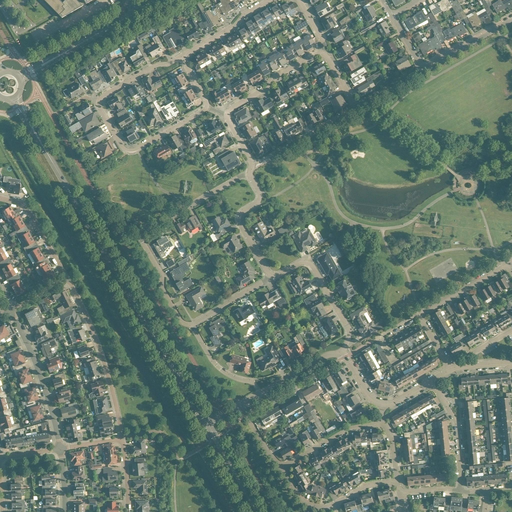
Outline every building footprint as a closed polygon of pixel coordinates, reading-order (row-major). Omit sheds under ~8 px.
[(44,0),(45,0),(60,15),(62,18),(83,6),(77,0),(84,0),(86,4),(92,0),(44,0)] [(217,8),(220,14),(222,12),(224,15),(225,14),(225,15),(226,16),(227,15),(228,15),(228,13),(228,12),(229,12),(231,11),(224,0),(219,0),(223,6),(220,8),(218,4),(215,5),(217,8)] [(224,0),(231,11),(234,9),(235,9),(235,10),(236,10),(237,10),(238,9),(238,8),(238,7),(238,6),(237,4),(239,2),(237,0),(224,0)] [(453,16),(460,13),(454,2),(452,0),(450,0),(449,1),(447,0),(442,0),(443,0),(438,3),(443,12),(447,10),(446,9),(451,6),(456,15),(453,16)] [(456,0),(454,2),(460,13),(463,11),(459,3),(458,2),(461,0),(456,0)] [(486,11),(478,16),(482,22),(483,21),(485,23),(486,24),(491,21),(491,20),(488,15),(492,13),(488,7),(489,7),(485,1),(484,0),(481,0),(481,1),(483,4),(485,8),(485,9),(486,11)] [(492,5),(495,9),(497,13),(503,10),(503,9),(506,8),(502,2),(500,0),(498,0),(498,1),(492,5)] [(511,0),(505,0),(502,2),(506,8),(508,7),(509,10),(511,7),(511,0)] [(282,6),(282,7),(283,8),(286,13),(287,15),(288,17),(291,16),(293,15),(297,13),(299,12),(301,11),(298,7),(295,9),(293,6),(293,4),(289,6),(287,3),(287,2),(283,4),(283,5),(282,6)] [(321,4),(316,7),(318,9),(316,10),(320,17),(331,11),(326,2),(322,5),(321,4)] [(432,20),(435,27),(439,25),(434,16),(440,13),(439,12),(442,10),(443,12),(438,3),(433,6),(433,4),(429,7),(432,12),(429,14),(432,20)] [(272,8),(272,9),(272,10),(274,12),(276,16),(277,18),(278,19),(281,18),(281,19),(287,15),(286,13),(283,8),(282,7),(279,8),(277,5),(277,4),(273,6),(273,8),(272,8)] [(221,16),(220,14),(217,8),(215,5),(215,6),(217,8),(214,9),(217,15),(214,17),(212,14),(210,10),(206,12),(214,26),(217,24),(218,25),(219,26),(220,25),(221,25),(221,23),(221,22),(219,18),(221,16)] [(368,21),(374,18),(375,18),(377,17),(373,11),(374,10),(372,6),(363,11),(368,21)] [(263,12),(262,12),(264,15),(265,17),(268,21),(269,23),(272,21),(272,22),(275,21),(278,19),(277,18),(276,16),(274,12),(272,10),(269,12),(268,9),(267,8),(264,10),(264,11),(263,12)] [(419,14),(414,17),(418,24),(419,26),(422,24),(422,23),(427,20),(422,11),(418,13),(419,14)] [(463,11),(460,13),(464,19),(466,24),(470,22),(473,27),(474,27),(474,28),(479,25),(479,24),(482,22),(478,16),(475,11),(473,13),(474,15),(468,18),(468,17),(467,17),(463,11)] [(206,12),(203,14),(202,14),(207,21),(203,23),(202,22),(198,24),(202,30),(206,27),(207,30),(208,30),(208,31),(210,31),(211,31),(211,30),(212,29),(211,28),(214,26),(206,12)] [(254,17),(256,21),(257,23),(259,26),(260,27),(260,28),(263,26),(263,27),(266,26),(269,24),(269,23),(265,17),(264,15),(261,17),(259,14),(259,13),(255,15),(255,16),(254,17)] [(327,17),(323,19),(321,20),(327,30),(331,28),(336,25),(333,21),(335,20),(333,17),(335,16),(333,13),(327,17)] [(460,13),(453,16),(456,21),(459,19),(460,21),(464,19),(460,13)] [(408,18),(404,21),(410,30),(414,27),(415,28),(416,28),(419,26),(418,24),(414,17),(409,19),(408,18)] [(246,23),(249,29),(250,31),(251,31),(251,32),(252,34),(253,34),(255,33),(256,33),(261,30),(262,30),(260,28),(260,27),(259,26),(257,23),(256,21),(253,23),(251,20),(251,19),(248,21),(248,23),(246,23)] [(380,23),(377,25),(378,26),(383,36),(385,35),(386,35),(387,35),(388,35),(388,34),(389,34),(389,33),(389,32),(388,29),(388,28),(387,26),(388,26),(385,22),(384,20),(380,23)] [(428,31),(432,29),(435,27),(432,20),(428,22),(431,26),(427,28),(428,31)] [(298,26),(295,28),(297,32),(300,30),(308,25),(306,21),(298,26)] [(361,30),(363,34),(372,29),(371,28),(377,24),(375,22),(370,25),(361,30)] [(342,35),(343,34),(341,31),(348,27),(345,23),(342,26),(337,28),(332,31),(334,34),(331,35),(336,43),(340,40),(343,38),(342,35)] [(461,24),(455,28),(453,29),(457,35),(459,34),(460,36),(467,33),(461,24)] [(443,32),(439,25),(435,27),(441,37),(445,35),(447,39),(448,41),(455,37),(454,37),(457,35),(453,29),(451,31),(450,28),(443,32)] [(166,43),(167,44),(170,48),(175,45),(176,47),(183,43),(181,40),(183,38),(181,34),(176,27),(169,31),(170,33),(164,36),(166,41),(166,43)] [(241,31),(239,31),(241,35),(242,37),(245,41),(245,42),(248,41),(249,41),(251,40),(255,38),(253,35),(253,34),(252,34),(251,32),(251,31),(250,31),(249,29),(246,31),(245,28),(244,27),(241,29),(241,31)] [(431,40),(428,42),(429,43),(433,50),(436,48),(437,50),(442,47),(440,43),(438,39),(441,37),(439,33),(435,27),(432,29),(434,33),(437,37),(431,40)] [(195,29),(186,34),(189,40),(195,37),(196,38),(200,36),(195,29)] [(139,36),(137,38),(138,41),(141,39),(148,35),(146,32),(139,36)] [(237,33),(231,36),(236,45),(238,47),(239,50),(242,48),(241,46),(243,44),(244,44),(245,43),(246,43),(245,42),(242,37),(240,38),(239,37),(237,33)] [(302,40),(301,40),(302,42),(305,46),(306,48),(308,51),(309,50),(310,50),(310,51),(314,49),(313,48),(311,44),(314,43),(314,41),(312,39),(311,37),(310,34),(305,37),(304,38),(302,40)] [(151,44),(145,47),(147,50),(149,54),(151,54),(153,57),(159,54),(162,52),(162,51),(162,50),(162,49),(165,48),(157,36),(152,38),(156,44),(152,47),(151,44)] [(234,46),(236,45),(231,36),(226,39),(229,44),(226,46),(230,52),(235,49),(234,46)] [(293,45),(294,47),(297,51),(296,51),(297,53),(299,56),(301,55),(302,56),(305,54),(304,53),(303,50),(306,48),(305,46),(302,42),(301,40),(302,40),(301,39),(295,43),(296,43),(293,45)] [(346,40),(344,42),(339,44),(341,47),(336,50),(336,51),(336,54),(338,53),(341,59),(348,55),(347,54),(353,51),(346,40)] [(433,50),(429,43),(428,42),(427,40),(418,45),(424,55),(433,50)] [(221,42),(216,45),(221,54),(226,51),(228,53),(230,52),(226,46),(224,47),(221,42)] [(390,55),(393,53),(397,50),(392,42),(385,46),(390,55)] [(284,50),(285,51),(288,56),(289,58),(290,61),(291,61),(292,60),(293,61),(296,59),(296,58),(294,55),(297,53),(296,51),(297,51),(294,47),(293,45),(293,44),(292,44),(287,47),(287,48),(284,50)] [(135,54),(130,57),(132,60),(136,67),(146,61),(144,58),(147,56),(145,53),(144,51),(140,45),(135,48),(138,53),(135,54)] [(216,57),(221,54),(216,45),(211,48),(214,53),(211,55),(215,61),(217,59),(216,57)] [(355,54),(365,48),(363,45),(353,51),(355,54)] [(276,55),(277,56),(279,61),(280,63),(282,66),(283,65),(285,66),(288,64),(287,63),(286,60),(289,58),(288,56),(285,51),(284,50),(284,49),(278,52),(278,53),(276,55)] [(205,51),(200,54),(205,63),(207,65),(212,62),(215,61),(211,55),(208,56),(207,54),(205,51)] [(397,67),(399,70),(400,71),(404,68),(404,67),(406,66),(407,68),(411,66),(405,56),(403,57),(401,53),(398,55),(401,59),(395,62),(397,67)] [(197,60),(193,63),(197,71),(199,70),(202,68),(207,65),(205,63),(200,54),(195,57),(197,60)] [(267,60),(268,61),(271,66),(272,68),(273,71),(274,71),(275,70),(276,70),(279,69),(279,68),(277,64),(280,63),(279,61),(277,56),(276,55),(275,54),(269,57),(270,58),(267,60)] [(344,68),(346,72),(347,72),(348,73),(352,71),(356,69),(353,65),(357,63),(359,62),(354,55),(352,56),(347,59),(350,63),(346,65),(344,66),(345,68),(344,68)] [(113,68),(116,67),(121,76),(125,74),(124,72),(126,71),(126,72),(131,69),(129,66),(130,66),(129,65),(128,65),(124,57),(121,58),(120,58),(110,64),(113,68)] [(261,63),(258,65),(259,66),(263,73),(264,74),(265,76),(266,75),(267,75),(271,74),(270,72),(268,69),(272,68),(271,66),(268,61),(267,60),(267,59),(261,62),(261,63)] [(313,67),(311,68),(313,71),(312,72),(315,77),(318,75),(320,74),(324,72),(324,71),(326,69),(323,65),(322,62),(320,63),(316,65),(313,67)] [(102,74),(104,76),(107,82),(111,81),(114,80),(114,79),(115,78),(114,77),(117,75),(114,71),(110,63),(106,65),(109,71),(102,74)] [(256,72),(253,74),(258,82),(263,79),(260,74),(263,73),(259,66),(254,69),(256,72)] [(351,75),(352,78),(354,81),(352,82),(355,86),(359,84),(363,82),(366,80),(365,79),(364,76),(363,76),(362,77),(361,75),(367,72),(364,67),(355,73),(351,75)] [(381,70),(366,79),(368,82),(380,75),(383,74),(381,70)] [(95,81),(90,83),(92,87),(94,91),(100,88),(100,87),(101,85),(100,85),(103,83),(100,77),(98,73),(98,74),(96,71),(90,74),(92,78),(93,78),(95,81)] [(177,84),(186,79),(183,73),(180,75),(178,76),(175,73),(174,74),(170,76),(169,76),(171,80),(174,85),(177,84)] [(246,74),(244,75),(247,82),(250,80),(253,85),(258,82),(253,74),(248,76),(246,74)] [(320,77),(317,79),(321,85),(324,83),(326,86),(333,82),(330,76),(329,77),(327,77),(325,74),(325,75),(320,77)] [(243,80),(237,83),(242,91),(248,88),(245,83),(247,82),(244,75),(241,77),(243,80)] [(83,76),(78,78),(82,85),(87,83),(83,76)] [(309,85),(307,82),(304,78),(300,80),(298,76),(292,80),(297,89),(301,86),(303,89),(309,85)] [(144,81),(147,85),(150,91),(156,88),(156,87),(162,84),(158,77),(152,81),(150,77),(144,81)] [(179,93),(185,89),(184,87),(189,84),(186,79),(177,84),(180,89),(177,90),(179,93)] [(285,88),(285,89),(286,90),(288,93),(288,94),(290,96),(295,93),(294,91),(297,89),(292,80),(286,83),(288,87),(285,88)] [(372,82),(372,80),(368,82),(362,86),(358,88),(359,91),(358,92),(361,97),(369,92),(372,91),(370,88),(375,86),(372,82)] [(233,82),(228,84),(232,91),(234,89),(237,94),(242,91),(237,83),(235,84),(233,82)] [(326,86),(323,88),(325,91),(328,97),(331,95),(335,92),(333,89),(336,87),(333,82),(326,86)] [(79,84),(67,90),(67,89),(63,91),(67,98),(70,96),(72,98),(84,91),(79,84)] [(227,89),(222,91),(227,100),(232,97),(229,92),(232,91),(228,84),(225,86),(227,89)] [(145,95),(143,90),(140,86),(137,88),(136,86),(128,90),(131,94),(133,97),(140,93),(142,97),(145,95)] [(187,92),(185,89),(179,93),(180,96),(182,98),(184,96),(186,99),(195,94),(192,89),(187,92)] [(279,89),(273,93),(274,96),(274,97),(275,99),(276,99),(278,102),(276,102),(279,107),(286,103),(285,101),(290,98),(288,97),(288,96),(287,94),(285,91),(285,90),(284,90),(281,92),(279,89)] [(222,103),(227,100),(222,91),(217,94),(215,92),(210,95),(212,97),(214,96),(217,101),(220,100),(222,103)] [(146,96),(145,97),(149,105),(153,102),(151,99),(149,94),(146,96)] [(189,104),(186,106),(188,109),(194,105),(193,102),(198,99),(195,94),(186,99),(189,104)] [(335,103),(336,106),(339,110),(343,108),(344,107),(347,105),(344,101),(343,102),(342,100),(343,99),(340,95),(336,98),(331,101),(333,104),(335,103)] [(113,100),(108,102),(111,108),(112,108),(112,109),(113,109),(114,108),(116,111),(117,110),(118,109),(119,111),(118,111),(118,112),(124,109),(123,108),(123,109),(122,107),(123,107),(125,105),(123,102),(121,103),(119,101),(117,96),(112,99),(113,100)] [(255,103),(258,108),(261,113),(268,109),(273,106),(269,98),(263,102),(261,100),(255,103)] [(322,106),(329,102),(327,98),(319,102),(322,106)] [(175,117),(176,117),(177,115),(176,114),(179,112),(177,108),(173,102),(165,107),(164,106),(161,108),(166,118),(167,120),(174,116),(175,117)] [(79,108),(81,111),(82,112),(76,115),(80,121),(92,113),(90,110),(91,110),(90,108),(90,107),(88,103),(86,104),(86,103),(82,105),(83,106),(79,108)] [(313,113),(317,121),(319,120),(320,121),(323,119),(323,118),(320,113),(323,111),(318,103),(315,105),(316,107),(314,108),(316,112),(313,113)] [(151,116),(146,119),(147,122),(150,126),(155,123),(156,124),(158,123),(159,124),(163,122),(160,117),(155,108),(149,112),(151,116)] [(121,118),(117,120),(118,121),(118,122),(118,123),(119,124),(119,125),(120,126),(121,126),(122,127),(126,125),(132,121),(134,119),(131,113),(128,114),(127,112),(125,109),(123,110),(122,111),(118,113),(121,118)] [(238,118),(237,119),(236,119),(239,124),(243,122),(252,117),(250,115),(248,111),(246,112),(244,109),(235,114),(236,116),(237,117),(238,118)] [(312,125),(317,121),(313,113),(310,115),(308,111),(302,115),(306,122),(309,120),(312,125)] [(94,113),(69,128),(72,133),(77,130),(83,127),(85,132),(89,130),(96,126),(100,123),(97,119),(96,120),(92,114),(94,113)] [(67,115),(63,117),(68,125),(71,123),(67,115)] [(276,118),(276,117),(273,120),(278,130),(282,127),(277,117),(276,118)] [(293,118),(291,120),(293,124),(298,133),(304,130),(302,128),(303,127),(302,127),(301,125),(304,123),(302,119),(301,118),(298,120),(299,121),(296,123),(293,118)] [(209,124),(211,128),(210,128),(213,134),(222,128),(219,123),(217,125),(214,120),(209,124)] [(285,127),(283,129),(283,130),(285,132),(286,134),(288,137),(292,135),(293,137),(297,134),(298,133),(293,124),(291,120),(288,121),(290,125),(287,126),(285,127)] [(243,127),(241,128),(244,132),(246,136),(246,135),(249,139),(252,137),(257,134),(257,133),(254,128),(253,127),(252,125),(251,122),(247,124),(243,127)] [(129,136),(127,137),(131,143),(140,137),(137,132),(136,132),(135,130),(137,129),(133,124),(127,127),(129,130),(126,132),(129,136)] [(108,136),(106,133),(104,133),(101,128),(87,136),(91,142),(97,138),(99,142),(108,136)] [(198,139),(197,137),(194,133),(191,128),(185,132),(186,134),(183,136),(187,142),(190,141),(191,143),(192,143),(197,141),(198,139)] [(273,134),(275,137),(272,138),(275,143),(278,142),(279,145),(285,141),(283,137),(282,136),(279,131),(273,134)] [(180,147),(183,152),(188,149),(184,143),(182,138),(178,140),(176,135),(168,139),(171,144),(175,150),(180,147)] [(229,143),(225,136),(225,135),(223,135),(221,137),(219,138),(215,140),(213,137),(203,143),(205,147),(206,148),(214,143),(217,148),(213,150),(216,154),(222,151),(226,148),(225,146),(229,143)] [(268,143),(266,139),(264,135),(256,140),(251,142),(250,143),(254,150),(258,157),(267,152),(264,146),(268,143)] [(109,144),(107,141),(95,148),(99,154),(101,152),(101,153),(102,152),(104,157),(112,153),(111,151),(114,149),(112,146),(111,146),(110,143),(109,144)] [(154,153),(155,155),(156,155),(157,155),(159,159),(167,155),(168,156),(172,154),(167,145),(163,147),(162,145),(154,150),(155,152),(154,152),(154,153)] [(224,153),(220,155),(218,156),(222,164),(224,163),(226,167),(228,171),(241,164),(234,151),(226,156),(224,153)] [(470,190),(477,186),(474,182),(472,184),(469,180),(464,184),(467,188),(468,187),(470,190)] [(6,191),(13,192),(12,194),(18,194),(19,193),(21,193),(22,188),(19,188),(20,184),(14,184),(14,183),(7,182),(6,191)] [(4,217),(5,217),(7,219),(18,212),(15,214),(14,211),(13,212),(10,207),(6,209),(5,208),(1,207),(0,207),(0,213),(2,212),(4,217)] [(11,221),(13,226),(22,221),(19,216),(20,215),(18,212),(7,219),(9,222),(11,221)] [(203,228),(200,224),(195,216),(193,217),(192,217),(189,219),(186,221),(186,222),(181,225),(179,223),(176,225),(181,234),(184,232),(183,229),(188,226),(191,231),(198,227),(200,230),(203,228)] [(215,219),(212,221),(215,225),(218,232),(220,231),(221,233),(219,234),(216,236),(218,239),(226,235),(224,231),(223,229),(225,228),(231,225),(229,221),(227,218),(221,221),(220,219),(219,217),(215,219)] [(14,232),(16,235),(28,228),(26,225),(25,226),(22,221),(13,226),(16,231),(14,232)] [(262,242),(267,239),(275,235),(272,228),(268,231),(262,221),(253,226),(262,242)] [(289,232),(286,226),(278,230),(282,236),(287,233),(289,232)] [(20,237),(23,242),(31,237),(29,232),(29,231),(28,228),(16,235),(18,239),(20,237)] [(294,235),(292,236),(295,240),(298,245),(299,248),(302,253),(308,249),(306,246),(310,243),(312,247),(317,244),(318,244),(315,239),(310,230),(308,231),(306,231),(304,232),(303,234),(301,235),(299,232),(294,235)] [(235,234),(231,237),(221,242),(224,249),(229,246),(233,253),(242,247),(235,234)] [(170,235),(167,236),(166,236),(164,237),(163,236),(162,236),(161,237),(161,238),(157,241),(157,242),(153,245),(154,245),(161,258),(166,256),(166,255),(165,252),(168,248),(169,248),(174,246),(168,236),(170,235)] [(23,248),(25,251),(37,244),(35,241),(34,242),(31,237),(23,242),(25,247),(23,248)] [(27,255),(29,253),(32,258),(41,253),(38,248),(39,248),(37,244),(25,251),(27,255)] [(7,258),(4,253),(0,255),(0,265),(11,260),(9,256),(7,258)] [(33,264),(35,267),(46,260),(44,257),(44,258),(41,253),(32,258),(35,263),(33,264)] [(319,258),(318,259),(318,260),(318,261),(319,263),(320,263),(327,275),(329,274),(332,280),(334,282),(344,276),(343,273),(341,274),(338,268),(336,269),(327,253),(324,255),(322,256),(321,255),(319,257),(319,258)] [(190,278),(184,282),(180,275),(191,269),(187,263),(192,260),(189,256),(187,257),(178,263),(180,266),(176,269),(173,269),(174,270),(170,272),(170,271),(172,274),(173,276),(172,276),(181,291),(186,288),(186,289),(188,288),(188,287),(194,284),(190,278)] [(172,259),(171,260),(166,263),(169,268),(174,265),(175,264),(174,262),(173,260),(172,259)] [(0,268),(1,269),(4,274),(13,269),(10,264),(12,263),(11,260),(0,265),(0,268)] [(46,260),(35,267),(37,271),(36,271),(39,275),(41,274),(50,269),(48,266),(47,264),(48,264),(46,260)] [(239,278),(236,279),(238,282),(240,285),(243,284),(245,282),(246,283),(255,278),(253,274),(253,273),(254,273),(254,271),(254,270),(253,267),(252,268),(249,261),(246,263),(246,262),(245,261),(244,262),(243,262),(242,264),(243,265),(241,266),(245,274),(242,276),(239,278)] [(16,274),(13,269),(4,274),(7,279),(6,279),(8,283),(20,276),(18,273),(16,274)] [(53,274),(50,269),(41,274),(44,279),(42,280),(44,283),(56,277),(54,273),(53,274)] [(502,279),(498,281),(504,290),(509,287),(510,288),(511,288),(511,287),(511,281),(507,273),(503,275),(501,276),(502,279)] [(13,290),(22,285),(19,281),(21,279),(20,276),(8,283),(10,286),(10,285),(13,290)] [(292,279),(287,282),(290,286),(291,288),(295,286),(299,292),(300,294),(308,290),(312,287),(308,281),(304,283),(303,281),(302,282),(300,278),(299,276),(296,278),(293,280),(292,279)] [(343,281),(340,283),(335,285),(340,294),(341,293),(345,300),(347,298),(347,299),(349,299),(351,298),(351,297),(351,296),(355,294),(349,283),(345,285),(343,281)] [(498,293),(504,290),(498,281),(495,283),(493,281),(491,282),(497,293),(498,293)] [(489,286),(485,288),(491,297),(496,294),(497,293),(491,282),(488,284),(489,286)] [(17,299),(29,292),(27,289),(25,290),(22,285),(13,290),(16,295),(15,296),(17,299)] [(191,293),(187,296),(189,300),(190,299),(192,302),(191,303),(193,307),(193,308),(194,308),(195,310),(196,311),(205,306),(200,297),(205,294),(204,292),(202,287),(191,293)] [(59,290),(50,295),(52,299),(53,301),(58,298),(58,299),(60,298),(62,301),(69,297),(66,291),(65,291),(63,288),(59,290)] [(485,301),(491,297),(485,288),(482,291),(480,288),(478,290),(477,290),(481,296),(482,295),(485,301)] [(263,299),(259,301),(261,305),(262,307),(266,304),(267,306),(270,304),(274,302),(273,301),(276,299),(276,301),(280,307),(288,303),(283,294),(280,296),(278,297),(277,296),(275,292),(269,295),(268,293),(262,297),(263,299)] [(318,317),(321,315),(326,313),(322,306),(323,306),(320,299),(318,300),(314,294),(304,300),(308,306),(310,305),(313,312),(314,311),(318,317)] [(469,295),(467,296),(473,307),(474,306),(474,307),(480,304),(475,295),(471,297),(469,295)] [(461,302),(467,311),(472,308),(473,307),(467,296),(464,298),(465,300),(461,302)] [(60,315),(65,313),(70,310),(68,307),(73,304),(69,297),(62,301),(63,305),(62,306),(57,309),(60,315)] [(45,312),(48,310),(45,304),(44,301),(43,299),(40,301),(45,312)] [(461,302),(458,305),(456,302),(454,304),(454,303),(453,304),(457,310),(458,309),(461,315),(467,311),(461,302)] [(242,307),(234,312),(237,316),(240,321),(240,322),(243,320),(248,317),(247,316),(254,312),(253,309),(250,305),(243,309),(242,307)] [(364,307),(354,312),(350,315),(353,320),(355,319),(360,329),(359,330),(361,334),(367,331),(370,336),(383,328),(380,323),(375,326),(373,322),(372,322),(367,312),(364,307)] [(25,317),(27,321),(41,314),(39,310),(35,312),(34,309),(30,311),(30,312),(29,313),(29,312),(25,314),(26,316),(25,317)] [(69,312),(60,316),(63,322),(67,321),(70,327),(71,329),(75,327),(74,325),(76,324),(81,322),(78,316),(76,317),(73,310),(69,312)] [(435,320),(443,316),(440,310),(431,316),(434,321),(435,320)] [(511,315),(509,310),(506,312),(506,311),(500,314),(502,317),(507,325),(511,322),(511,321),(510,318),(511,317),(511,315)] [(43,318),(41,314),(27,321),(29,325),(30,325),(31,326),(35,325),(35,324),(36,324),(36,325),(41,323),(39,320),(43,318)] [(435,320),(438,325),(446,321),(448,320),(445,315),(443,316),(435,320)] [(330,317),(326,320),(322,322),(323,326),(320,328),(325,337),(327,336),(329,335),(330,335),(331,336),(332,336),(334,336),(335,335),(335,334),(334,332),(338,330),(335,326),(334,326),(332,324),(333,323),(330,317)] [(496,318),(493,320),(497,326),(498,328),(500,326),(502,328),(507,325),(502,317),(497,320),(496,318)] [(214,345),(220,341),(217,336),(221,334),(218,330),(227,325),(224,319),(221,320),(220,318),(211,323),(212,324),(211,325),(212,326),(209,328),(214,336),(210,338),(214,345)] [(494,328),(497,326),(493,320),(490,321),(491,323),(486,326),(491,334),(496,331),(494,328)] [(438,325),(441,331),(449,326),(446,321),(438,325)] [(4,325),(0,327),(0,331),(3,338),(5,340),(7,339),(8,338),(15,334),(12,327),(12,328),(10,329),(8,327),(6,329),(5,328),(4,325)] [(45,325),(38,328),(34,330),(36,333),(37,333),(38,335),(35,336),(38,343),(47,338),(44,331),(47,329),(45,325)] [(418,337),(419,337),(424,334),(419,325),(413,329),(414,330),(418,337)] [(478,325),(476,326),(477,328),(478,331),(481,335),(482,337),(485,336),(486,337),(491,334),(486,326),(481,329),(479,326),(478,325)] [(452,332),(449,326),(441,331),(444,336),(448,333),(452,332)] [(71,329),(67,331),(69,334),(70,334),(74,343),(78,342),(77,339),(80,337),(81,338),(82,341),(87,339),(84,332),(83,332),(81,329),(78,331),(76,327),(75,327),(71,329)] [(475,332),(470,335),(475,344),(480,340),(479,339),(478,337),(481,335),(478,331),(477,328),(474,330),(475,332)] [(412,331),(409,333),(413,340),(414,342),(416,341),(417,342),(420,340),(418,337),(414,330),(412,331)] [(405,335),(403,336),(408,343),(411,341),(412,343),(414,342),(413,340),(409,333),(405,335)] [(475,344),(470,335),(467,337),(466,335),(464,336),(462,333),(459,335),(462,340),(465,339),(470,347),(475,344)] [(459,353),(465,350),(463,348),(460,342),(462,340),(459,335),(457,337),(457,338),(454,340),(456,343),(454,344),(459,353)] [(398,339),(403,346),(404,349),(410,346),(408,343),(403,336),(402,337),(398,339)] [(392,341),(395,345),(397,349),(403,346),(398,339),(398,337),(392,341)] [(45,357),(49,355),(53,354),(50,349),(57,346),(54,339),(41,344),(42,347),(41,348),(45,357)] [(300,343),(297,345),(293,347),(290,349),(288,345),(282,349),(287,358),(288,359),(290,358),(291,358),(294,357),(294,356),(295,356),(296,358),(301,355),(303,354),(301,352),(305,350),(305,349),(305,350),(302,346),(301,343),(300,343)] [(454,356),(459,353),(454,344),(449,348),(447,343),(444,345),(448,351),(450,350),(454,356)] [(86,344),(81,346),(78,347),(79,350),(77,351),(79,357),(88,354),(89,355),(93,353),(91,348),(87,349),(86,347),(87,347),(86,344)] [(279,358),(277,354),(272,346),(265,350),(269,356),(264,359),(265,360),(260,363),(262,366),(260,367),(263,371),(270,366),(271,368),(280,363),(278,359),(279,358)] [(363,354),(359,357),(362,362),(371,357),(369,354),(368,352),(370,351),(372,350),(370,347),(363,350),(365,353),(363,354)] [(11,357),(13,361),(23,357),(20,351),(14,353),(13,350),(6,353),(9,358),(11,357)] [(237,356),(232,355),(230,362),(242,365),(240,371),(248,373),(251,363),(246,361),(244,360),(245,358),(237,356)] [(437,356),(429,360),(434,368),(439,365),(438,363),(440,361),(437,356)] [(12,365),(14,371),(20,368),(19,365),(25,362),(23,357),(13,361),(14,364),(12,365)] [(60,362),(58,357),(49,360),(50,363),(46,365),(49,372),(59,369),(62,367),(62,362),(60,362)] [(363,362),(366,367),(374,362),(371,357),(362,362),(363,362)] [(87,367),(88,370),(98,367),(96,361),(90,363),(89,359),(81,362),(79,363),(80,366),(82,365),(83,368),(87,367)] [(429,360),(424,363),(429,371),(434,368),(429,360)] [(420,361),(417,362),(420,366),(424,374),(429,371),(424,363),(422,365),(420,361)] [(377,368),(374,362),(366,367),(369,372),(377,368)] [(419,366),(415,369),(419,377),(424,374),(419,366)] [(100,374),(98,367),(88,370),(89,374),(86,375),(88,382),(91,381),(95,379),(94,376),(100,374)] [(18,375),(20,378),(30,374),(27,369),(22,371),(20,368),(14,371),(16,376),(18,375)] [(419,377),(415,369),(410,372),(414,379),(419,377)] [(379,370),(376,371),(373,373),(369,376),(372,381),(374,380),(375,382),(381,379),(382,375),(381,375),(382,374),(379,370)] [(343,386),(341,383),(344,382),(347,380),(341,371),(339,372),(338,371),(336,372),(336,374),(337,376),(334,377),(340,387),(341,390),(344,394),(345,396),(349,394),(346,389),(345,389),(343,386)] [(410,372),(405,375),(409,382),(414,379),(410,372)] [(62,380),(65,379),(64,373),(56,375),(57,379),(52,380),(55,388),(63,385),(62,380)] [(26,383),(32,380),(30,374),(20,378),(21,382),(19,383),(20,385),(21,388),(27,386),(26,383)] [(507,374),(501,375),(502,383),(507,383),(507,384),(511,384),(510,377),(507,378),(507,374)] [(405,375),(400,378),(404,385),(409,382),(405,375)] [(338,390),(330,376),(324,380),(325,382),(322,383),(328,392),(329,395),(330,395),(328,392),(330,391),(330,390),(332,389),(334,392),(338,390)] [(395,381),(392,382),(395,388),(398,386),(399,388),(404,385),(400,378),(399,376),(394,379),(395,381)] [(462,387),(468,387),(467,376),(467,378),(461,378),(461,382),(458,382),(459,389),(459,390),(462,389),(462,387)] [(379,387),(378,390),(384,391),(386,383),(387,380),(384,379),(383,382),(380,381),(381,380),(381,379),(375,382),(373,383),(375,386),(376,386),(379,387)] [(387,380),(386,383),(384,391),(389,393),(390,390),(394,391),(397,390),(395,388),(392,382),(392,381),(387,380)] [(91,384),(93,392),(88,395),(89,398),(96,397),(103,395),(101,388),(103,387),(101,381),(95,382),(95,383),(91,384)] [(304,396),(305,397),(307,400),(321,392),(317,385),(314,387),(313,386),(306,390),(307,392),(303,394),(305,396),(304,396)] [(25,392),(26,396),(36,393),(34,387),(29,389),(27,386),(21,388),(22,391),(22,393),(25,392)] [(68,392),(70,392),(68,387),(58,390),(59,390),(59,389),(61,394),(57,395),(59,402),(63,401),(63,402),(70,400),(68,392)] [(328,392),(323,395),(325,399),(326,398),(328,402),(332,399),(329,395),(328,392)] [(27,400),(25,401),(26,406),(33,404),(32,401),(38,399),(36,393),(26,396),(27,400)] [(341,399),(343,403),(345,405),(349,403),(351,407),(353,405),(355,404),(358,402),(359,402),(355,395),(353,396),(352,393),(351,393),(349,394),(345,396),(341,398),(341,399)] [(0,405),(8,403),(7,397),(6,394),(0,395),(0,405)] [(440,403),(437,397),(434,398),(431,394),(426,397),(430,404),(435,401),(437,405),(440,403)] [(281,406),(280,406),(281,407),(282,408),(286,415),(303,405),(298,396),(294,398),(293,398),(287,401),(288,402),(284,404),(281,406)] [(106,397),(101,398),(97,399),(98,406),(95,408),(96,414),(100,414),(105,413),(104,409),(109,408),(106,397)] [(430,404),(426,397),(421,399),(425,407),(430,404)] [(341,399),(334,403),(337,407),(340,405),(343,403),(341,399)] [(416,402),(420,410),(425,407),(421,399),(416,402)] [(411,405),(416,413),(420,410),(416,402),(411,405)] [(8,403),(0,405),(0,411),(3,411),(4,414),(11,412),(8,403)] [(69,408),(63,409),(63,408),(60,409),(61,412),(62,412),(63,418),(71,416),(71,417),(76,415),(74,409),(78,408),(76,403),(68,405),(69,408)] [(31,411),(32,414),(42,411),(40,405),(34,407),(33,404),(26,406),(28,411),(31,411)] [(309,404),(307,405),(310,412),(312,415),(314,418),(316,422),(321,431),(322,432),(322,433),(325,437),(328,435),(325,431),(316,414),(313,410),(309,404)] [(307,412),(303,415),(303,416),(305,419),(308,418),(312,415),(310,412),(307,405),(304,407),(307,412)] [(416,413),(411,405),(406,408),(411,416),(416,413)] [(263,415),(260,417),(262,420),(264,424),(270,421),(271,422),(272,422),(273,422),(274,423),(277,421),(277,420),(277,419),(284,415),(281,410),(279,406),(267,413),(268,414),(265,415),(265,414),(263,415)] [(355,408),(349,411),(350,412),(353,417),(354,419),(355,419),(357,420),(358,419),(359,419),(358,418),(366,414),(362,407),(362,408),(357,411),(355,408)] [(406,408),(401,411),(406,418),(411,416),(406,408)] [(44,417),(42,411),(32,414),(33,418),(30,419),(32,424),(39,422),(38,419),(44,417)] [(406,418),(401,411),(396,414),(401,421),(402,423),(407,421),(406,418)] [(11,412),(4,414),(5,416),(0,417),(0,421),(1,424),(10,421),(9,415),(12,415),(11,412)] [(99,416),(97,416),(98,422),(99,426),(112,423),(113,422),(112,420),(111,420),(111,417),(109,418),(108,414),(104,415),(99,416)] [(394,428),(397,426),(402,423),(401,421),(396,414),(391,417),(392,418),(390,420),(394,428)] [(314,418),(311,420),(311,421),(313,424),(314,426),(312,427),(314,430),(311,431),(314,435),(316,440),(317,439),(318,440),(320,439),(320,437),(321,437),(320,434),(319,433),(321,431),(316,422),(314,418)] [(70,424),(65,425),(67,432),(76,430),(76,426),(79,425),(78,419),(74,419),(69,420),(70,424)] [(19,423),(11,424),(10,421),(1,424),(2,430),(8,428),(9,431),(11,430),(16,429),(20,428),(19,423)] [(112,424),(112,423),(99,426),(101,435),(101,437),(105,436),(105,435),(112,433),(111,430),(113,429),(114,428),(113,424),(112,424)] [(77,434),(76,430),(67,432),(68,438),(73,437),(74,442),(82,440),(81,433),(77,434)] [(311,437),(308,433),(307,430),(304,431),(306,434),(300,437),(305,446),(311,443),(308,438),(311,437)] [(372,437),(369,437),(370,442),(370,443),(379,442),(378,439),(384,438),(383,435),(382,435),(381,434),(378,434),(377,431),(374,431),(374,433),(372,433),(372,437)] [(360,433),(361,443),(362,446),(370,444),(370,443),(370,442),(369,437),(367,437),(366,432),(363,433),(363,432),(360,433)] [(350,438),(350,439),(353,445),(354,447),(356,447),(356,444),(361,443),(360,433),(357,433),(357,434),(354,434),(355,435),(355,437),(350,438)] [(403,445),(412,444),(415,444),(414,438),(415,438),(415,435),(411,435),(404,436),(405,439),(402,439),(403,445)] [(278,438),(274,441),(277,447),(285,443),(287,445),(298,439),(296,436),(291,439),(290,436),(284,439),(282,436),(278,438)] [(342,440),(339,441),(344,450),(353,445),(350,439),(350,438),(346,441),(345,439),(342,440)] [(146,452),(145,444),(144,439),(138,440),(138,446),(135,447),(134,447),(132,447),(133,454),(146,452)] [(288,448),(281,452),(284,459),(293,454),(291,451),(297,448),(295,444),(294,445),(294,444),(297,442),(297,443),(298,442),(299,444),(301,443),(298,439),(287,445),(288,448)] [(336,448),(334,449),(337,455),(344,450),(339,441),(336,443),(337,443),(334,445),(336,448)] [(110,444),(107,444),(102,445),(102,452),(105,452),(106,456),(116,455),(116,454),(117,454),(116,450),(115,450),(115,446),(110,447),(110,444)] [(338,456),(337,455),(334,449),(332,451),(330,447),(328,449),(327,448),(325,450),(330,459),(335,456),(336,458),(338,456)] [(319,458),(322,463),(323,463),(330,459),(325,450),(322,451),(322,452),(320,453),(322,457),(319,458)] [(74,460),(74,464),(74,465),(81,464),(81,459),(85,458),(83,451),(79,452),(79,453),(76,453),(75,453),(70,454),(72,461),(74,460)] [(379,451),(373,451),(374,460),(385,459),(384,456),(383,453),(380,454),(379,451)] [(116,455),(106,456),(107,465),(117,463),(116,460),(117,459),(117,456),(116,455)] [(408,465),(413,464),(414,464),(417,464),(416,455),(413,455),(404,456),(405,462),(405,465),(408,465)] [(315,456),(310,459),(313,464),(315,467),(322,464),(322,463),(319,458),(317,459),(315,456)] [(144,458),(143,458),(138,458),(138,464),(133,464),(134,476),(145,475),(143,463),(145,463),(144,458)] [(374,460),(375,468),(381,468),(381,465),(385,465),(384,462),(385,462),(385,459),(374,460)] [(294,475),(298,473),(303,470),(300,465),(291,470),(294,475)] [(74,481),(84,479),(83,471),(83,472),(82,467),(75,467),(76,472),(73,473),(74,481)] [(110,468),(107,469),(104,469),(104,475),(103,477),(103,481),(104,482),(108,482),(109,480),(118,479),(118,472),(111,472),(110,469),(110,468)] [(386,476),(385,470),(382,470),(381,468),(375,468),(367,470),(367,473),(376,473),(376,477),(381,477),(381,478),(385,477),(384,476),(386,476)] [(296,480),(298,483),(307,477),(303,470),(298,473),(300,475),(296,477),(297,479),(296,480)] [(359,471),(351,475),(356,484),(359,482),(361,481),(359,477),(362,476),(359,472),(359,471)] [(42,482),(42,486),(54,485),(54,483),(55,483),(55,480),(54,481),(54,479),(50,479),(49,474),(41,475),(42,482)] [(354,486),(356,484),(351,475),(344,479),(345,481),(347,480),(351,486),(353,485),(354,486)] [(307,477),(298,483),(300,485),(301,487),(304,493),(308,489),(309,487),(307,484),(310,482),(307,477)] [(344,479),(337,484),(342,492),(345,491),(344,490),(347,489),(343,482),(345,481),(344,479)] [(10,489),(11,489),(11,491),(24,490),(21,490),(21,487),(23,487),(23,480),(14,480),(14,481),(16,480),(16,484),(10,484),(11,486),(10,486),(10,489)] [(147,480),(139,481),(134,481),(134,488),(140,487),(141,494),(142,494),(143,494),(147,493),(147,480)] [(77,490),(76,490),(74,491),(74,496),(84,495),(84,491),(85,491),(85,487),(84,487),(83,483),(80,483),(75,484),(76,488),(77,488),(77,490)] [(115,484),(106,485),(106,492),(110,492),(110,497),(114,497),(114,495),(119,495),(119,488),(115,488),(115,484)] [(339,494),(342,492),(337,484),(329,488),(332,493),(335,492),(336,495),(339,494)] [(54,485),(42,486),(42,492),(45,492),(45,495),(43,496),(49,495),(55,495),(55,493),(56,493),(56,491),(55,491),(55,489),(49,489),(49,485),(54,485)] [(308,489),(304,493),(310,494),(313,495),(316,496),(319,486),(313,485),(312,488),(309,487),(308,489)] [(319,486),(316,496),(319,497),(322,497),(323,494),(325,494),(327,488),(319,486)] [(388,489),(382,491),(385,499),(386,503),(391,501),(394,500),(392,493),(389,494),(388,489)] [(11,498),(11,500),(21,499),(21,496),(24,496),(24,490),(11,491),(17,490),(17,494),(11,494),(11,496),(10,496),(11,498)] [(378,497),(375,498),(377,505),(381,504),(380,501),(385,499),(382,491),(377,492),(378,497)] [(371,493),(365,495),(369,506),(374,504),(374,506),(377,505),(375,498),(372,499),(371,493)] [(43,502),(43,505),(55,505),(55,503),(56,503),(56,501),(55,501),(55,499),(49,499),(49,495),(43,496),(43,502)] [(363,507),(369,506),(365,495),(360,496),(362,504),(359,505),(361,511),(364,511),(363,507)] [(431,502),(430,509),(438,510),(439,506),(440,498),(434,497),(434,502),(431,502)] [(451,504),(448,503),(447,511),(450,511),(450,509),(456,510),(457,498),(451,497),(451,504)] [(439,506),(444,507),(444,510),(443,511),(446,511),(447,511),(448,503),(445,503),(445,498),(440,498),(439,506)] [(457,498),(456,510),(461,511),(460,511),(464,511),(465,504),(462,504),(463,498),(457,498)] [(11,508),(12,508),(12,509),(24,509),(22,509),(22,506),(24,506),(24,499),(21,499),(11,500),(17,500),(18,503),(12,503),(12,505),(11,505),(11,508)] [(467,511),(468,508),(473,509),(474,500),(468,500),(468,505),(465,504),(464,511),(467,511)] [(474,500),(473,509),(476,509),(476,511),(478,511),(481,511),(482,506),(479,506),(480,501),(474,500)] [(141,501),(136,501),(136,506),(138,506),(138,510),(137,511),(148,511),(149,510),(149,501),(141,501)] [(355,501),(349,502),(352,511),(357,509),(357,511),(360,511),(361,511),(359,505),(356,506),(355,501)] [(108,506),(108,508),(106,509),(105,510),(105,511),(118,511),(118,507),(115,507),(115,506),(115,502),(108,502),(108,506)] [(347,511),(352,511),(349,502),(344,504),(345,509),(342,510),(342,511),(347,511)] [(75,510),(74,511),(84,511),(84,510),(84,503),(80,503),(75,503),(75,510)]
